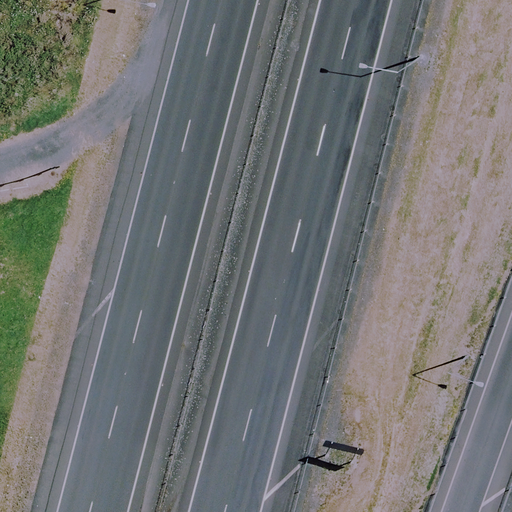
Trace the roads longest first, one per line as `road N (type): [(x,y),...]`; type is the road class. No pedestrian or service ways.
road 1 (motorway): [(90,511),(222,0)]
road 2 (motorway): [(357,0),(225,511)]
road 3 (motorway): [(511,357),(456,511)]
